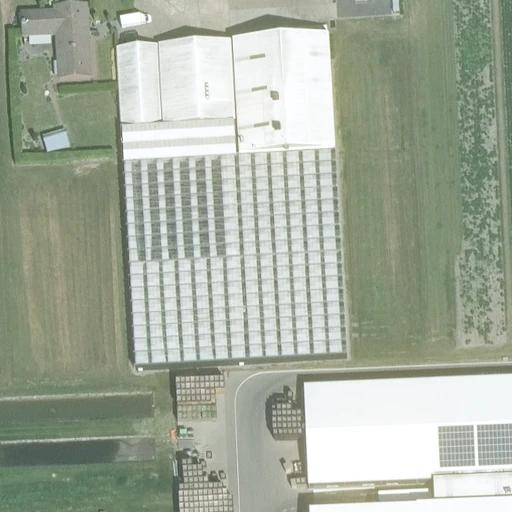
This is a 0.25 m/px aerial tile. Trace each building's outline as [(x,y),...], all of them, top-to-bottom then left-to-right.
[(55,13),(22,15),(23,39),(56,37),(59,81),(91,79),(88,7),(55,9),(55,13)] [(232,44),(237,124),(239,158),(335,153),(328,38),(294,40),(293,31),(277,32),(278,41),(232,44)] [(124,47),(118,47),(118,50),(117,50),(122,130),(237,124),(232,44),(125,50),(124,47)] [(237,124),(122,130),(136,371),(347,359),(335,153),(239,158),(237,124)] [(388,386),(304,390),(308,490),(405,485),(503,482),(511,481),(511,381),(471,383),(388,386)] [(434,510),(396,511),(511,511),(511,481),(503,482),(433,484),(434,510)]
